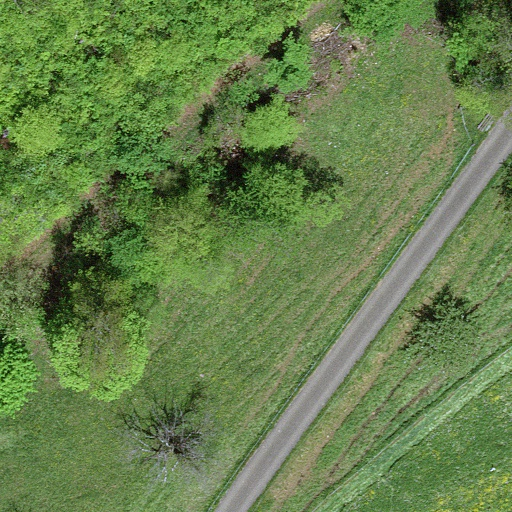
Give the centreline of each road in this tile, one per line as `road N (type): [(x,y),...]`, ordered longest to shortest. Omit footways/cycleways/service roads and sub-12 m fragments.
road 1 (track): [(511,122),(229,511)]
road 2 (track): [(328,0),(213,107),(0,278)]
